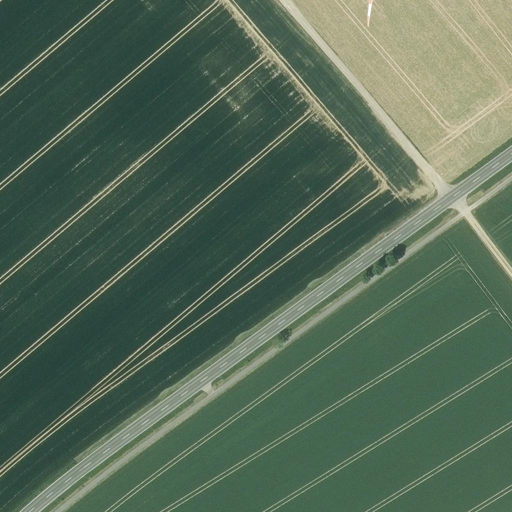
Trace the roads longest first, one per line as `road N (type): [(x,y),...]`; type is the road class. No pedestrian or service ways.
road 1 (primary): [(28,511),(511,155)]
road 2 (track): [(282,0),(511,272)]
